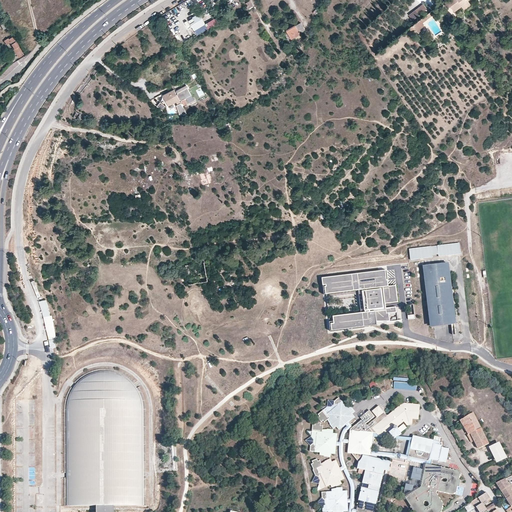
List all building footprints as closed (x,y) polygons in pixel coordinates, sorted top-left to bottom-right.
[(233,13),(237,10),(231,0),(229,0),(226,2),(233,13)] [(231,0),(237,10),(246,5),(242,0),(231,0)] [(462,4),(468,0),(447,0),(445,2),(448,7),(451,5),(455,10),(462,4)] [(419,13),(428,7),(425,2),(416,8),(419,13)] [(432,11),(422,18),(424,21),(434,14),(432,11)] [(195,30),(206,23),(199,13),(196,15),(192,18),(194,20),(190,23),(195,30)] [(424,21),(422,18),(412,25),(411,28),(415,28),(416,28),(417,28),(420,31),(423,29),(425,22),(424,21)] [(216,23),(214,19),(207,23),(209,27),(216,23)] [(189,21),(178,26),(186,40),(197,34),(195,30),(190,23),(189,21)] [(302,26),(300,22),(295,25),(299,33),(305,30),(302,26)] [(299,33),(295,25),(286,30),(287,32),(284,34),(289,43),(292,41),(291,39),(300,34),(299,33)] [(8,37),(4,40),(7,44),(10,42),(13,46),(12,47),(13,49),(14,48),(16,52),(19,56),(23,54),(12,36),(8,38),(8,37)] [(169,106),(171,105),(172,108),(179,105),(178,104),(182,102),(183,104),(189,101),(187,97),(192,94),(188,87),(178,92),(178,93),(177,94),(174,89),(168,92),(163,95),(169,106)] [(157,107),(163,110),(166,106),(160,102),(157,107)] [(203,186),(210,184),(210,183),(207,175),(210,174),(209,170),(206,171),(205,169),(194,173),(189,175),(192,183),(201,180),(203,186)] [(459,243),(437,246),(439,256),(461,254),(459,243)] [(431,246),(409,249),(411,260),(433,257),(431,246)] [(449,264),(423,267),(427,299),(430,328),(456,326),(449,264)] [(387,271),(322,277),(322,284),(328,284),(328,287),(325,287),(326,293),(360,290),(363,315),(334,318),(334,323),(331,323),(332,331),(373,327),(379,326),(378,321),(388,320),(387,311),(395,311),(395,308),(386,309),(385,303),(399,302),(397,284),(389,285),(387,271)] [(43,296),(41,289),(38,290),(35,280),(32,281),(36,297),(43,296)] [(40,301),(49,348),(57,347),(48,299),(40,301)] [(97,505),(114,504),(144,504),(144,408),(143,404),(143,401),(142,397),(141,393),(139,390),(136,385),(132,381),(128,377),(124,374),(118,372),(113,371),(108,370),(104,370),(100,370),(97,371),(95,371),(91,372),(90,373),(86,375),(81,378),(79,380),(77,382),(75,385),(73,388),(71,391),(70,393),(69,396),(68,396),(68,399),(67,403),(67,406),(67,408),(67,475),(67,505),(97,505)] [(396,383),(395,390),(417,392),(418,385),(396,383)] [(356,417),(353,414),(353,413),(356,411),(353,407),(352,407),(349,404),(347,405),(343,401),(339,404),(335,404),(332,407),(332,410),(327,414),(331,418),(329,420),(332,424),(331,424),(334,428),(337,426),(340,429),(344,426),(343,425),(351,419),(351,420),(356,417)] [(369,455),(370,455),(371,451),(373,433),(377,433),(382,440),(390,433),(396,440),(402,434),(397,428),(405,422),(408,426),(409,426),(410,426),(410,425),(411,424),(411,419),(419,420),(420,406),(404,404),(388,416),(382,409),(376,408),(373,411),(378,417),(368,425),(363,419),(351,428),(350,435),(354,435),(352,453),(359,462),(357,469),(365,471),(369,458),(369,455)] [(489,443),(473,411),(461,419),(469,434),(468,434),(472,442),(475,440),(479,448),(489,443)] [(335,447),(336,438),(337,438),(337,433),(333,432),(333,429),(327,428),(327,429),(322,429),(322,431),(317,430),(317,436),(314,437),(313,442),(315,444),(315,450),(319,451),(319,453),(324,455),(325,455),(330,456),(330,453),(330,452),(331,452),(335,453),(336,447),(335,447)] [(450,448),(442,447),(442,445),(440,444),(440,442),(435,440),(413,436),(410,449),(408,458),(427,462),(429,462),(429,459),(432,459),(447,462),(450,448)] [(498,461),(506,457),(499,443),(491,447),(498,461)] [(426,465),(427,462),(408,458),(402,457),(402,460),(426,465)] [(342,479),(340,473),(339,474),(336,465),(335,460),(331,461),(330,458),(324,460),(324,461),(319,463),(320,465),(316,467),(318,471),(316,474),(318,480),(322,481),(324,486),(327,485),(328,487),(333,486),(339,484),(338,481),(342,479)] [(366,501),(377,504),(385,465),(375,462),(375,459),(369,458),(365,471),(358,500),(366,501)] [(451,493),(453,484),(456,485),(457,481),(459,481),(461,474),(458,470),(432,465),(433,460),(432,459),(429,459),(429,462),(427,462),(426,465),(425,471),(423,481),(423,483),(424,484),(425,485),(424,487),(421,487),(406,497),(415,511),(441,511),(442,511),(444,504),(437,493),(437,491),(451,493)] [(423,481),(425,471),(414,469),(410,486),(406,485),(404,495),(406,497),(421,487),(424,487),(425,485),(424,484),(423,483),(423,481)] [(504,479),(497,484),(502,491),(511,484),(509,481),(507,483),(506,481),(504,479)] [(457,492),(459,481),(457,481),(456,485),(453,484),(451,493),(454,494),(457,492)] [(511,485),(511,484),(502,491),(500,492),(506,500),(507,500),(511,496),(511,489),(511,488),(511,485)] [(349,511),(348,490),(343,490),(343,487),(337,487),(337,488),(332,488),(332,491),(327,491),(327,497),(325,500),(325,504),(323,506),(323,511),(324,511),(333,511),(344,511),(349,511)] [(491,498),(488,493),(479,498),(472,502),(478,511),(488,511),(497,507),(495,503),(488,507),(486,505),(493,501),(491,498)] [(374,511),(377,504),(366,501),(365,504),(362,503),(361,507),(357,506),(355,511),(374,511)]
